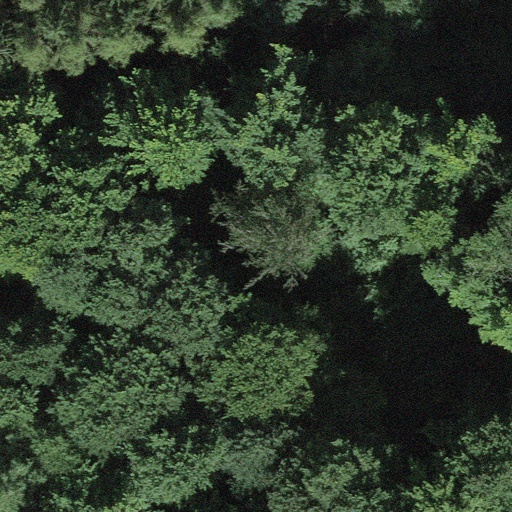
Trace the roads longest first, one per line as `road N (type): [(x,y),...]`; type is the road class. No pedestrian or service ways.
road 1 (track): [(432,0),(374,12),(0,31)]
road 2 (track): [(165,21),(0,205)]
